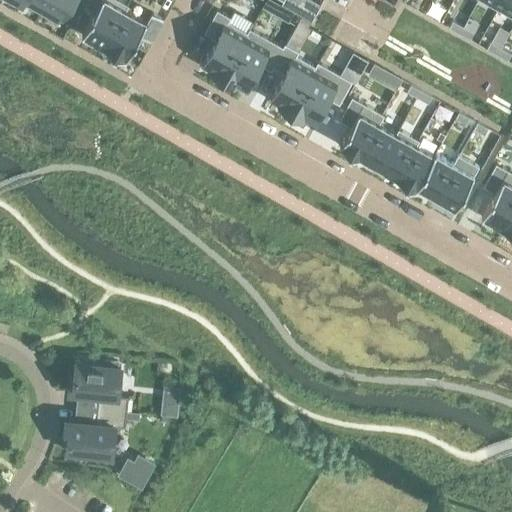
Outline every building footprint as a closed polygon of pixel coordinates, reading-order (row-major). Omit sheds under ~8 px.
[(47,0),(43,7),(63,18),(73,0),(47,0)] [(94,11),(81,34),(103,46),(124,9),(110,0),(90,0),(87,6),(94,11)] [(274,0),(266,0),(263,7),(273,13),(279,2),(274,0)] [(511,0),(502,0),(500,4),(511,10),(511,0)] [(124,9),(103,46),(125,59),(138,36),(146,40),(154,25),(124,9)] [(214,40),(201,64),(223,76),(245,39),(223,27),(227,18),(216,11),(203,34),(214,40)] [(453,20),(449,27),(459,33),(463,26),(453,20)] [(463,26),(459,33),(470,39),(474,32),(463,26)] [(245,39),(223,76),(245,89),(258,66),(269,72),(282,49),(271,43),(266,51),(245,39)] [(490,41),(487,48),(497,54),(501,47),(490,41)] [(282,75),(269,98),(291,110),(313,73),(291,60),(295,52),(284,46),(271,69),(282,75)] [(501,47),(497,54),(507,60),(511,53),(501,47)] [(354,52),(349,62),(362,70),(367,60),(354,52)] [(389,72),(383,82),(396,89),(402,79),(389,72)] [(313,73),(291,110),(313,123),(326,100),(337,107),(350,83),(339,77),(335,85),(313,73)] [(411,84),(407,91),(417,97),(421,90),(411,84)] [(421,90),(417,97),(428,103),(432,96),(421,90)] [(353,120),(340,145),(359,156),(378,122),(358,111),(366,97),(356,91),(342,113),(353,120)] [(459,111),(455,118),(465,124),(469,117),(459,111)] [(378,122),(359,156),(378,167),(397,133),(378,122)] [(478,122),(474,129),(484,134),(488,128),(478,122)] [(397,133),(378,167),(397,177),(416,144),(397,133)] [(416,144),(397,177),(416,188),(418,184),(435,154),(416,144)] [(435,154),(418,184),(436,195),(455,161),(437,151),(435,154)] [(455,161),(436,195),(456,206),(475,172),(455,161)] [(494,193),(481,216),(503,228),(511,212),(511,183),(503,178),(507,170),(496,163),(483,186),(494,193)] [(511,212),(503,228),(511,233),(511,212)] [(71,371),(69,390),(100,393),(98,408),(127,411),(129,395),(118,394),(121,365),(118,365),(118,361),(105,360),(105,363),(76,360),(75,372),(71,371)] [(66,419),(64,438),(68,438),(67,450),(96,453),(96,456),(108,458),(108,454),(112,454),(115,425),(126,426),(127,411),(98,408),(97,422),(66,419)]
